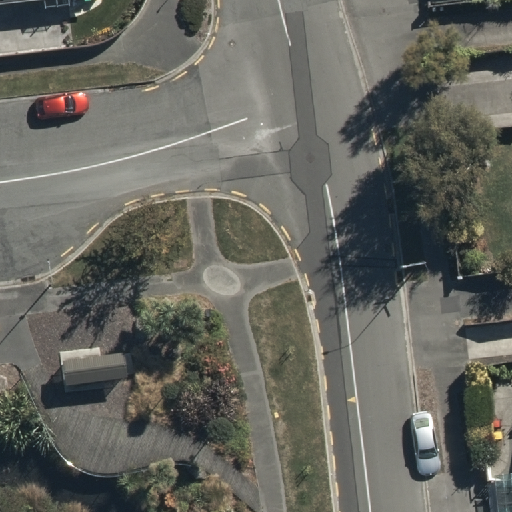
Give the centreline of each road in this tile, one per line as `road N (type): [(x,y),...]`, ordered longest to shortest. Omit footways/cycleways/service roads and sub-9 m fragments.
road 1 (tertiary): [(371,511),(328,189),(303,89)]
road 2 (residential): [(0,183),(115,163),(205,135),(303,89)]
